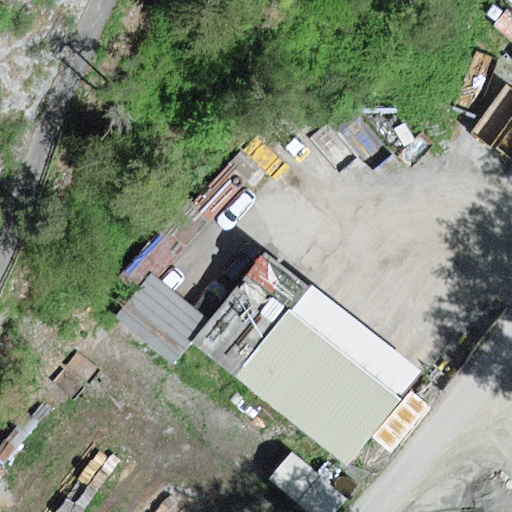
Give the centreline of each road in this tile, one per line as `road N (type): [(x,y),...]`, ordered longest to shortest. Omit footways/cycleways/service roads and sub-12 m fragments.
road 1 (track): [(0,252),(112,0)]
road 2 (unclassified): [(379,511),(511,353)]
